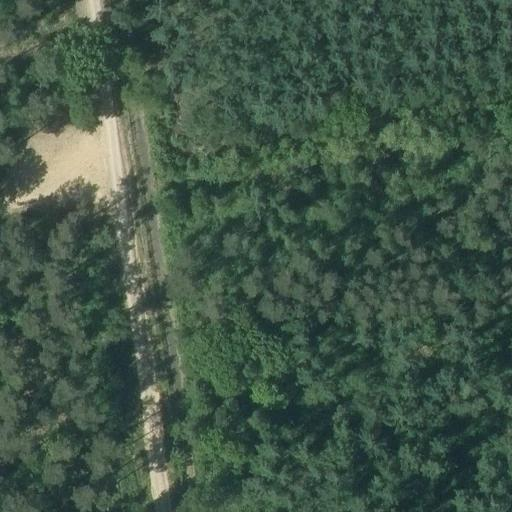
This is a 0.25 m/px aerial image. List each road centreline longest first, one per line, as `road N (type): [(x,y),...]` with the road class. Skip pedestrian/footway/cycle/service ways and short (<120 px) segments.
road 1 (track): [(93,0),(172,511)]
road 2 (track): [(0,207),(122,188)]
